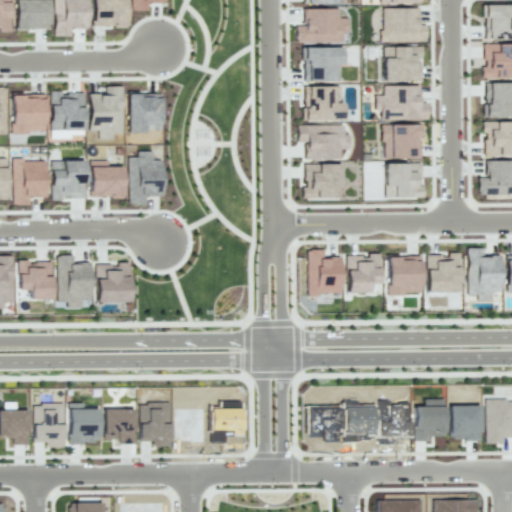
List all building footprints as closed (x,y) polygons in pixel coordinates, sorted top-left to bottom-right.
[(13,0),(13,11),(22,12),(22,16),(30,16),(30,10),(39,10),(39,19),(43,19),(43,0),(13,0)] [(51,0),(52,36),(69,36),(68,27),(86,27),(85,0),(51,0)] [(124,0),(89,0),(89,26),(110,25),(112,29),(124,28),(124,0)] [(127,0),(128,10),(145,10),(145,2),(162,2),(161,0),(127,0)] [(511,4),(478,4),(478,17),(481,17),(481,38),(511,38),(511,4)] [(379,41),(423,41),(423,24),(415,24),(415,8),(379,7),(379,41)] [(336,8),(300,8),(301,25),(293,25),(294,42),(340,42),(339,32),(345,32),(345,17),(336,17),(336,8)] [(511,44),(480,44),(481,66),(478,66),(478,78),(511,77),(511,44)] [(338,46),(300,47),(300,81),(338,80),(338,46)] [(379,81),(417,80),(417,64),(415,64),(415,59),(420,58),(420,46),(378,46),(379,81)] [(511,82),(481,83),(482,103),(480,103),(480,116),(511,116),(511,82)] [(95,139),(113,139),(113,133),(120,132),(119,85),(103,85),(103,94),(85,94),(85,130),(95,130),(95,139)] [(338,85),(300,87),(301,120),(339,119),(338,85)] [(371,95),(371,110),(379,110),(379,119),(424,119),(424,102),(416,102),(416,85),(380,85),(380,95),(371,95)] [(81,92),(57,93),(57,91),(47,91),(47,130),(81,130),(81,92)] [(9,135),(27,134),(27,131),(42,130),(44,124),(43,94),(22,95),(20,92),(8,92),(9,135)] [(125,136),(143,135),(142,132),(157,131),(160,125),(159,95),(137,96),(136,93),(123,93),(125,136)] [(478,122),(511,121),(511,155),(480,156),(480,139),(483,139),(483,132),(478,133),(478,122)] [(340,124),(294,125),(294,142),(301,141),(302,158),(338,158),(337,149),(346,149),(346,134),(341,134),(340,124)] [(416,124),(379,125),(380,158),(417,157),(416,124)] [(150,149),(132,149),(132,155),(125,155),(126,203),(143,203),(142,194),(160,194),(160,158),(150,158),(150,149)] [(43,160),(9,159),(9,204),(26,204),(26,196),(42,196),(43,160)] [(120,166),(105,166),(105,160),(87,160),(86,196),(120,197),(120,166)] [(482,177),(482,160),(511,160),(511,193),(475,194),(474,177),(482,177)] [(81,196),(79,171),(69,171),(69,161),(49,162),(50,188),(56,187),(57,197),(81,196)] [(380,163),(381,198),(420,197),(420,186),(416,186),(416,179),(419,179),(419,162),(380,163)] [(301,164),(301,179),(303,179),(303,185),(299,187),(299,197),(338,196),(337,163),(301,164)] [(463,248),(481,248),(481,255),(497,255),(497,291),(488,291),(488,302),(474,302),(474,295),(464,295),(463,248)] [(305,249),(322,249),(322,258),(336,258),(336,294),(316,294),(316,296),(305,296),(305,249)] [(422,254),(440,254),(440,256),(446,256),(446,252),(457,252),(457,282),(445,282),(445,291),(423,292),(422,254)] [(342,255),(360,255),(360,257),(366,257),(366,253),(377,253),(377,283),(365,283),(365,292),(343,293),(342,255)] [(53,255),(54,301),(64,301),(64,308),(77,307),(77,298),(87,297),(86,262),(70,262),(70,254),(53,255)] [(0,309),(3,309),(3,303),(10,303),(9,255),(0,255),(0,309)] [(384,256),(418,255),(418,294),(384,294),(384,256)] [(503,256),(511,256),(511,291),(503,291),(503,256)] [(48,261),(25,262),(25,259),(14,260),(14,290),(26,289),(26,299),(48,298),(48,261)] [(125,301),(126,264),(92,263),(92,300),(125,301)] [(482,399),(481,431),(496,431),(496,436),(510,436),(511,400),(482,399)] [(370,405),(350,404),(350,400),(340,400),(339,440),(370,440),(370,405)] [(407,437),(407,420),(398,420),(398,405),(387,405),(387,400),(376,400),(376,441),(385,441),(385,437),(407,437)] [(166,445),(166,402),(135,403),(136,441),(148,440),(149,446),(166,445)] [(60,403),(30,403),(29,441),(42,441),(42,447),(60,447),(60,403)] [(96,409),(79,408),(80,403),(65,403),(65,442),(95,442),(96,409)] [(321,405),(304,406),(305,424),(316,424),(316,420),(322,420),(321,405)] [(441,435),(441,405),(411,406),(411,440),(426,440),(426,435),(441,435)] [(477,438),(476,405),(446,405),(447,439),(477,438)] [(130,408),(100,409),(101,439),(116,438),(116,443),(131,443),(130,408)] [(237,408),(207,408),(207,441),(221,441),(221,433),(238,433),(237,408)] [(25,409),(0,409),(0,435),(9,436),(9,444),(24,444),(25,409)] [(373,511),(373,500),(417,499),(417,511),(373,511)] [(429,511),(429,499),(472,499),(472,511),(429,511)]
